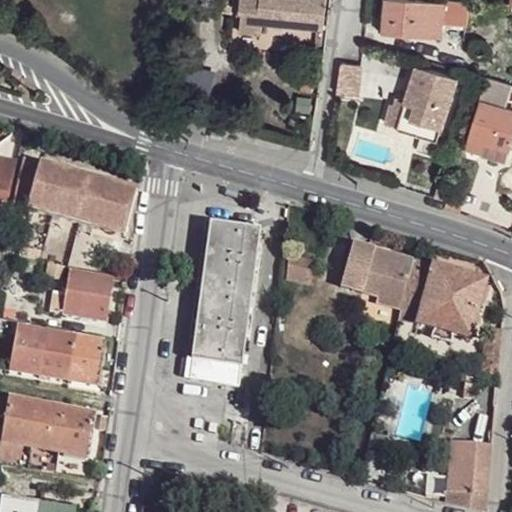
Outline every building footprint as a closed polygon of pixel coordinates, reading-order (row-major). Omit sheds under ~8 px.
[(239,31),(262,34),(263,22),(316,28),(324,29),(326,0),(239,0),(239,12),(241,11),(239,31)] [(416,0),(384,0),(382,32),(441,37),(443,22),(467,25),(469,2),(447,0),(437,0),(437,2),(416,0)] [(316,28),(315,45),(322,45),(324,29),(316,28)] [(361,65),(340,62),(336,93),(356,96),(361,65)] [(417,65),(406,100),(397,97),(395,106),(391,105),(386,122),(398,127),(401,117),(421,123),(417,135),(437,141),(457,77),(417,65)] [(299,74),(297,90),(312,92),(314,75),(299,74)] [(511,92),(483,84),(466,148),(482,152),(485,142),(509,149),(511,139),(511,110),(507,109),(511,92)] [(398,127),(397,129),(417,135),(421,123),(401,117),(398,127)] [(482,152),(481,154),(505,162),(509,149),(485,142),(482,152)] [(0,218),(8,220),(10,197),(18,163),(0,159),(0,218)] [(23,161),(12,207),(124,237),(137,192),(23,161)] [(449,193),(450,188),(438,184),(435,197),(447,201),(449,193)] [(464,199),(449,193),(447,201),(446,208),(461,213),(464,199)] [(186,360),(192,361),(210,225),(205,223),(186,360)] [(210,225),(192,361),(193,361),(217,364),(241,368),(260,231),(210,225)] [(353,245),(340,287),(378,299),(376,305),(400,312),(414,262),(353,245)] [(323,261),(289,257),(286,282),(320,286),(323,261)] [(39,263),(25,261),(23,274),(37,276),(39,263)] [(400,312),(398,318),(416,324),(416,325),(434,330),(451,335),(469,340),(486,282),(414,262),(400,312)] [(70,272),(62,316),(106,324),(113,280),(70,272)] [(17,328),(10,370),(99,385),(107,344),(17,328)] [(434,330),(427,353),(445,358),(451,335),(434,330)] [(193,361),(191,376),(215,379),(217,364),(193,361)] [(8,399),(2,442),(32,447),(58,452),(90,458),(97,415),(8,399)] [(452,443),(447,493),(453,493),(452,506),(472,511),(486,511),(492,447),(452,443)] [(32,447),(30,455),(57,459),(58,452),(32,447)] [(0,511),(73,511),(4,503),(0,502),(0,511)]
